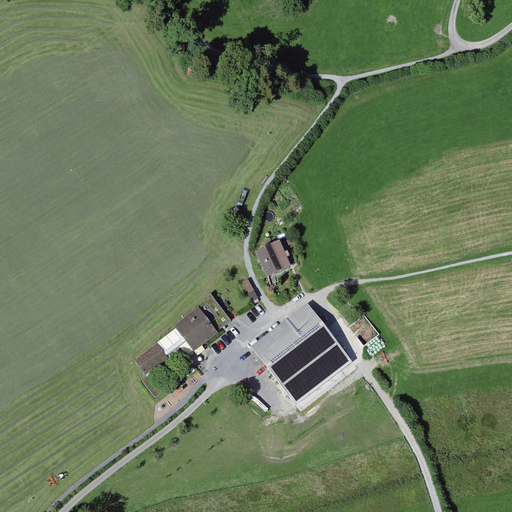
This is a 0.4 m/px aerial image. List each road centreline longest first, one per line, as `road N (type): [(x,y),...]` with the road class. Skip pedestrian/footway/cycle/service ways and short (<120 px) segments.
road 1 (residential): [(64,511),(207,394),(234,349),(275,315)]
road 2 (track): [(343,80),(261,197),(246,241),(252,276),(275,315)]
road 3 (track): [(314,297),(400,418),(438,511)]
road 4 (track): [(511,25),(477,47),(343,80)]
